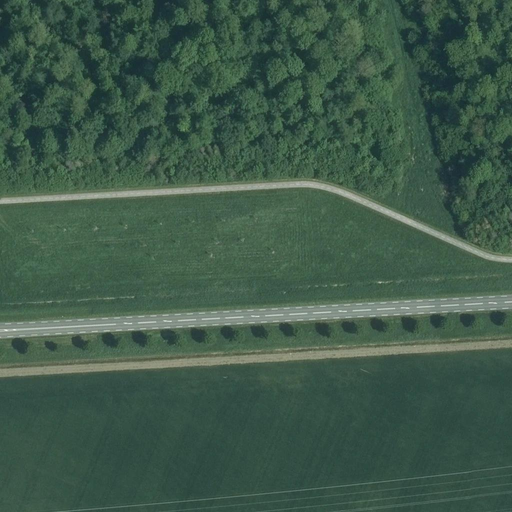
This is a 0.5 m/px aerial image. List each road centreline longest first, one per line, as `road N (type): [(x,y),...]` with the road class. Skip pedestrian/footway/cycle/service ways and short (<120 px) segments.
road 1 (primary): [(59,327),(511,303)]
road 2 (track): [(324,121),(368,154),(398,191),(413,162),(374,0)]
